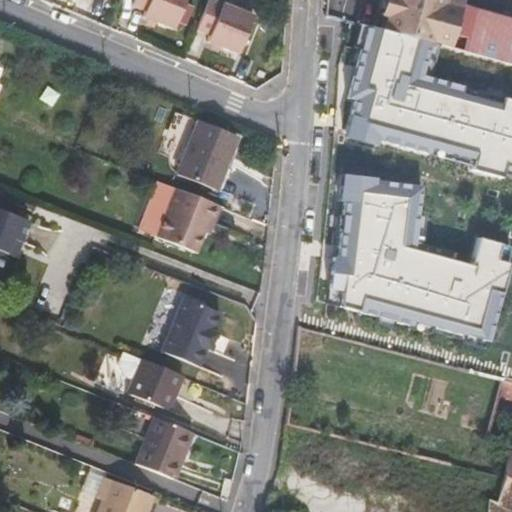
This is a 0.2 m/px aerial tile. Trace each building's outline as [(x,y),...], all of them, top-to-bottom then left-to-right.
[(176,28),(186,0),(135,0),(134,5),(147,10),(145,16),(176,28)] [(240,53),(255,14),(217,0),(209,0),(198,30),(211,35),(209,41),(240,53)] [(387,18),(392,0),(384,0),(380,16),(387,18)] [(392,0),(387,18),(384,30),(424,41),(511,65),(511,23),(460,10),(462,0),(392,0)] [(384,30),(364,26),(344,99),(342,150),(511,184),(511,101),(509,101),(505,115),(413,89),(424,41),(384,30)] [(197,123),(177,176),(216,191),(237,138),(197,123)] [(426,188),(341,176),(327,306),(488,347),(509,247),(471,235),(464,264),(421,252),(426,188)] [(158,237),(177,189),(156,181),(137,229),(158,237)] [(210,220),(215,221),(220,206),(177,189),(158,237),(197,252),(205,230),(210,220)] [(219,222),(225,208),(220,206),(215,221),(219,222)] [(14,258),(28,223),(0,211),(0,268),(6,255),(14,258)] [(205,230),(210,232),(215,221),(210,220),(205,230)] [(210,331),(218,312),(180,297),(159,351),(196,366),(203,347),(208,349),(215,333),(210,331)] [(122,376),(131,380),(140,359),(122,352),(117,365),(119,370),(122,376)] [(126,393),(167,409),(181,376),(140,359),(131,380),(126,393)] [(511,401),(511,384),(501,382),(497,398),(511,401)] [(135,466),(174,481),(193,433),(154,418),(135,466)] [(511,454),(510,453),(503,478),(511,480),(511,454)] [(148,511),(155,497),(107,478),(99,499),(104,501),(99,511),(148,511)] [(511,511),(511,480),(503,478),(497,502),(489,501),(487,511),(511,511)]
